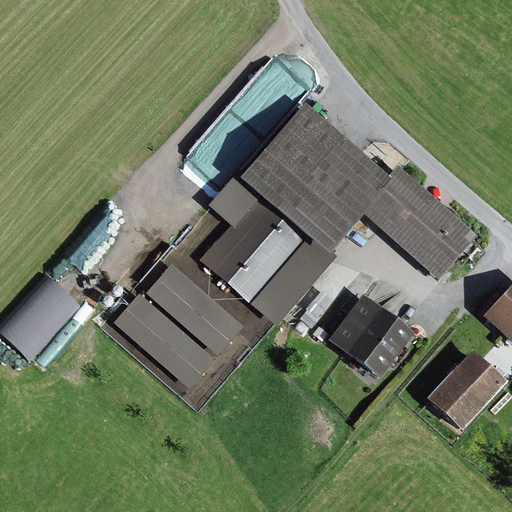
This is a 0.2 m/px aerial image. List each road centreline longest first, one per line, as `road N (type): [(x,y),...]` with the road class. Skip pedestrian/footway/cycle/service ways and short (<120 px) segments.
road 1 (track): [(511,260),(285,511)]
road 2 (unclassified): [(290,0),(333,60),(511,235)]
